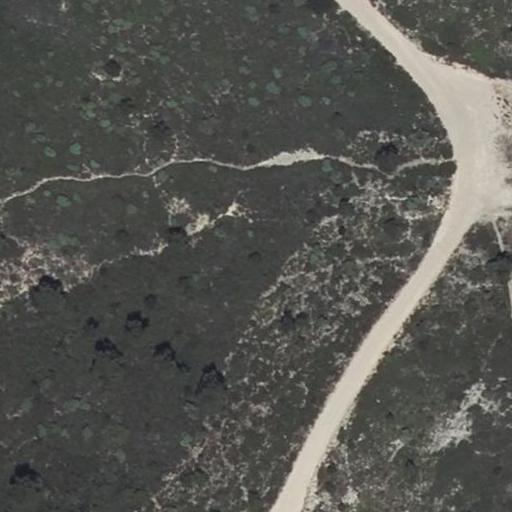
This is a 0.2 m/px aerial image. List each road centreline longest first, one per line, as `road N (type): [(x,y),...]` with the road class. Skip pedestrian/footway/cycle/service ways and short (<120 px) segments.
road 1 (track): [(290,511),(329,422),(470,193),(473,139)]
road 2 (track): [(473,139),(444,84),(350,0)]
